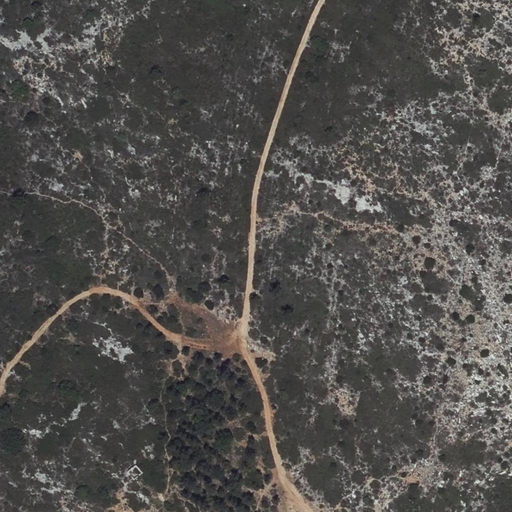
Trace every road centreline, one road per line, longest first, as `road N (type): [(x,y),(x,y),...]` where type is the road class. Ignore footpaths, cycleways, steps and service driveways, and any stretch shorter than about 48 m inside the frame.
road 1 (track): [(245,323),(250,199),(321,0)]
road 2 (track): [(0,371),(85,285),(137,304),(178,340),(215,342),(245,323)]
road 3 (track): [(245,323),(244,358),(273,447),(306,511)]
